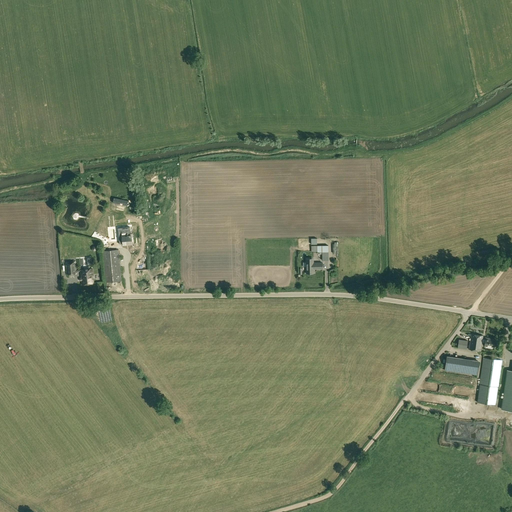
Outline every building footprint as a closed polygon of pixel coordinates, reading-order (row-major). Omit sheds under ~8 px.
[(101,224),(102,238),(113,237),(112,223),(101,224)] [(124,234),(119,235),(119,241),(119,244),(122,244),(123,245),(127,245),(127,244),(128,244),(128,245),(133,244),(132,239),(131,239),(130,227),(124,227),(124,230),(124,232),(124,234)] [(322,252),(322,260),(328,260),(328,245),(322,245),(317,245),(311,246),(312,249),(312,252),(318,252),(322,252)] [(102,251),(105,283),(122,281),(119,249),(102,251)] [(313,258),(306,258),(306,273),(314,273),(314,269),(322,269),(322,262),(314,262),(313,258)] [(65,263),(67,274),(77,273),(76,262),(65,263)] [(80,270),(82,284),(94,283),(92,268),(80,270)] [(493,348),(493,347),(494,347),(495,340),(490,339),(490,338),(486,338),(485,339),(483,339),(483,335),(471,334),(469,349),(481,351),(482,342),(485,343),(484,345),(488,346),(488,347),(489,348),(492,348),(493,348)] [(457,348),(467,349),(468,340),(459,339),(457,348)] [(445,370),(477,374),(479,361),(447,356),(445,370)] [(477,402),(496,405),(502,360),(483,357),(477,402)] [(502,409),(511,410),(511,370),(508,370),(502,409)]
